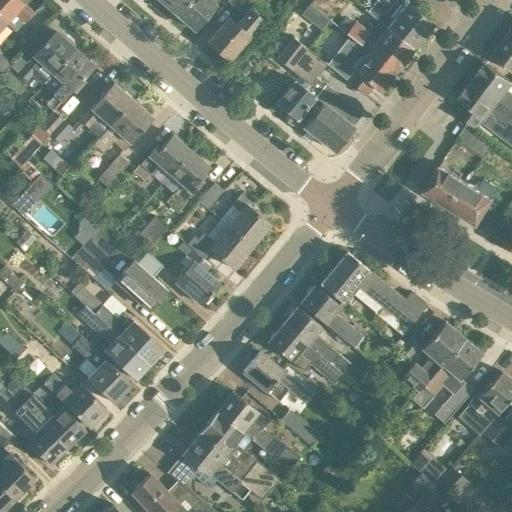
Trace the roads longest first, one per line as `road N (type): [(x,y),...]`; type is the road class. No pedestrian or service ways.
road 1 (residential): [(49,511),(330,210)]
road 2 (residential): [(330,210),(84,0)]
road 3 (residential): [(330,210),(494,0)]
road 4 (residential): [(511,323),(330,210)]
